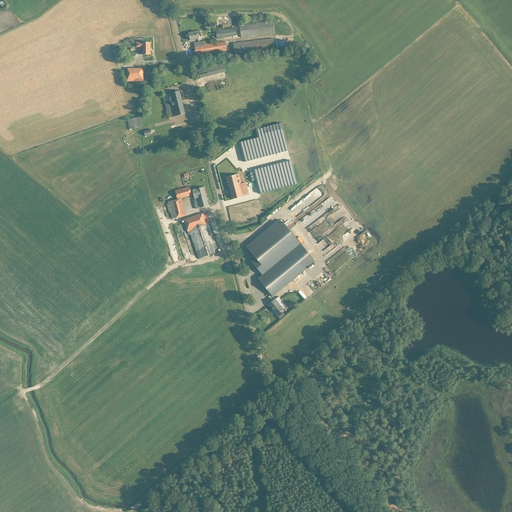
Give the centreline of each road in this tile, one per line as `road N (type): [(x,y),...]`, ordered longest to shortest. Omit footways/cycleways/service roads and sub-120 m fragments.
road 1 (unclassified): [(260,379),(167,0)]
road 2 (track): [(511,204),(463,219),(448,243),(398,273),(283,373),(283,400),(272,410)]
road 3 (track): [(352,511),(272,410)]
road 4 (track): [(168,476),(242,413),(272,410)]
